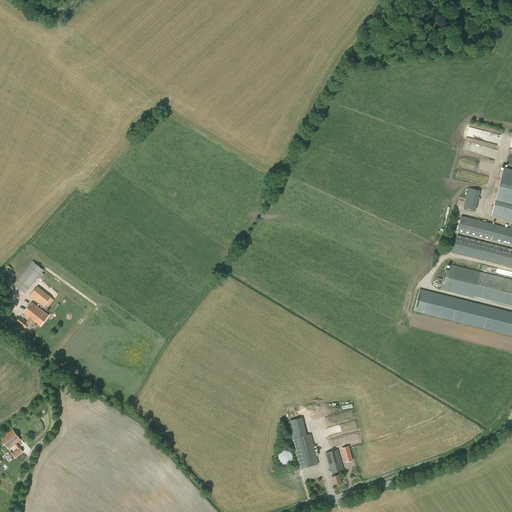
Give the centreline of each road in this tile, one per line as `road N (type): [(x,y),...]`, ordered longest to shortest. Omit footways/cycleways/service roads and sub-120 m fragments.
road 1 (tertiary): [(299,511),(454,461),(484,446),(511,417)]
road 2 (unclassified): [(14,511),(25,466),(51,423),(44,361)]
